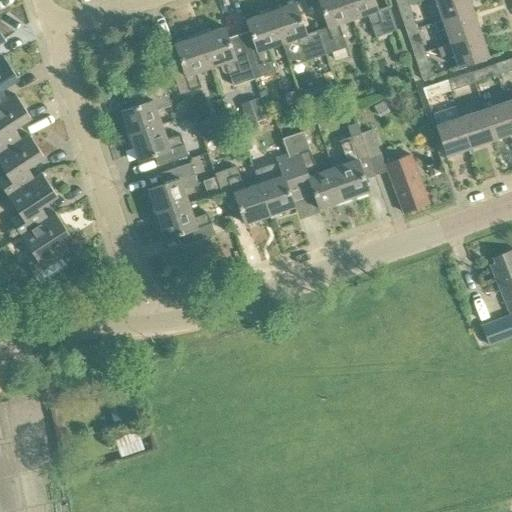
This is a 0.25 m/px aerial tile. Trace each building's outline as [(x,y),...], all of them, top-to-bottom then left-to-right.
[(339,23),(353,18),(347,0),(320,0),(329,26),(318,30),(326,54),(332,52),(334,61),(348,56),(345,47),(347,47),(339,23)] [(347,0),(353,18),(367,14),(375,37),(397,30),(389,6),(378,9),(375,0),(347,0)] [(395,0),(399,9),(410,5),(407,0),(395,0)] [(436,0),(443,20),(474,10),(470,0),(436,0)] [(326,54),(318,30),(309,33),(298,2),(273,11),(283,43),(281,44),(287,61),(305,61),(326,54)] [(406,33),(417,29),(410,5),(399,9),(406,33)] [(451,44),(482,34),(474,10),(443,20),(434,23),(437,32),(446,30),(451,44)] [(268,48),(281,44),(283,43),(273,11),(247,19),(251,31),(240,34),(255,79),(276,71),(268,48)] [(255,79),(240,34),(230,38),(226,27),(201,35),(211,67),(219,64),(222,72),(226,74),(229,73),(234,86),(255,79)] [(414,56),(425,53),(417,29),(406,33),(414,56)] [(482,34),(451,44),(451,45),(437,50),(439,58),(454,53),(459,68),(490,58),(482,34)] [(197,72),(211,67),(201,35),(176,44),(181,60),(170,64),(181,94),(202,87),(197,72)] [(425,53),(414,56),(422,80),(433,76),(425,53)] [(0,56),(0,104),(4,102),(0,95),(0,90),(19,78),(3,55),(0,56)] [(511,58),(495,64),(499,75),(511,70),(511,58)] [(471,73),(475,83),(499,75),(495,64),(471,73)] [(451,91),(475,83),(471,73),(447,81),(451,91)] [(427,99),(451,91),(447,81),(423,89),(427,99)] [(128,135),(161,124),(157,110),(171,106),(164,84),(133,95),(137,106),(120,111),(128,135)] [(284,95),(289,110),(300,106),(296,92),(284,95)] [(0,152),(17,140),(11,130),(31,117),(16,94),(4,102),(0,104),(0,152)] [(257,97),(238,102),(245,124),(263,118),(257,97)] [(495,141),(511,134),(511,113),(508,101),(484,109),(495,141)] [(471,149),(495,141),(484,109),(460,118),(471,149)] [(269,132),(279,128),(275,117),(265,120),(269,132)] [(447,157),(471,149),(460,118),(436,126),(447,157)] [(349,137),(359,134),(356,127),(355,123),(347,127),(345,127),(346,131),(349,137)] [(161,124),(128,135),(137,161),(154,155),(157,166),(187,156),(180,134),(166,139),(161,124)] [(360,134),(368,157),(380,153),(371,130),(360,134)] [(281,138),(284,147),(303,199),(315,194),(320,210),(345,201),(334,167),(319,172),(312,150),(309,151),(302,131),(281,138)] [(0,185),(7,196),(31,179),(24,169),(44,156),(29,133),(17,140),(0,152),(0,166),(5,174),(0,177),(0,185)] [(368,157),(360,134),(338,141),(346,163),(334,167),(345,201),(368,193),(363,179),(375,175),(368,157)] [(303,199),(284,147),(279,149),(282,157),(275,160),(276,163),(269,166),(273,178),(258,183),(270,217),(296,207),(294,202),(303,199)] [(412,156),(386,166),(404,213),(429,204),(412,156)] [(155,215),(188,204),(183,190),(197,185),(190,163),(159,174),(163,184),(147,190),(155,215)] [(436,164),(426,167),(430,177),(439,174),(436,164)] [(270,217),(258,183),(244,188),(237,166),(215,174),(223,197),(235,193),(246,225),(270,217)] [(21,235),(44,219),(37,209),(57,195),(42,172),(31,179),(7,196),(18,213),(10,219),(21,235)] [(188,204),(155,215),(163,239),(180,234),(184,247),(214,236),(207,213),(192,218),(188,204)] [(44,219),(21,235),(32,252),(23,258),(34,276),(58,260),(50,248),(71,234),(56,212),(44,219)] [(494,264),(489,266),(508,313),(509,312),(511,316),(482,326),(489,346),(511,337),(511,250),(492,258),(494,264)] [(108,397),(115,421),(126,419),(120,394),(108,397)] [(123,453),(146,448),(142,430),(119,435),(123,453)]
